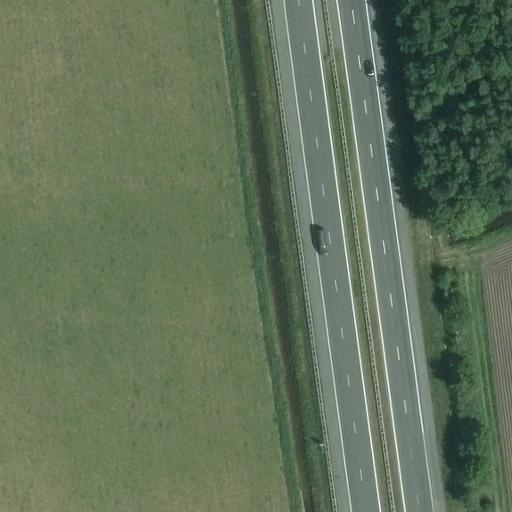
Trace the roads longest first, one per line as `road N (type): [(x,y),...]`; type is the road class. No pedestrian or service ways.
road 1 (motorway): [(421,511),(352,0)]
road 2 (motorway): [(294,0),(361,511)]
